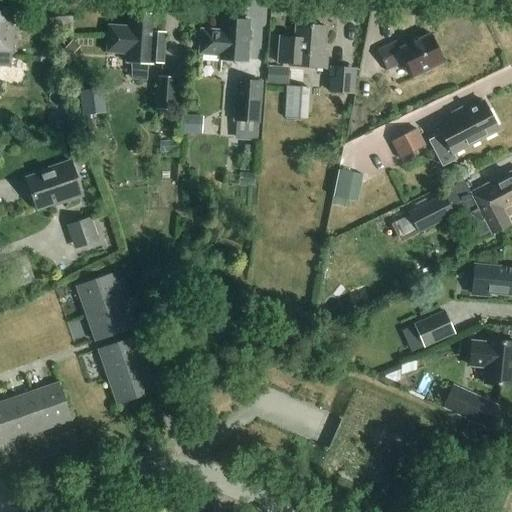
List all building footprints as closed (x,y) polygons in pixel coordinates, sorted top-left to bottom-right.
[(0,69),(11,70),(12,56),(17,56),(18,27),(14,27),(15,5),(0,3),(0,69)] [(127,64),(148,66),(154,66),(154,64),(164,65),(166,35),(156,34),(157,17),(131,15),(130,29),(110,27),(108,54),(128,55),(127,64)] [(73,39),(72,18),(48,20),(50,41),(73,39)] [(222,32),(203,31),(201,55),(221,56),(220,60),(248,62),(251,23),(223,21),(222,32)] [(325,51),(326,28),(297,26),(296,39),(281,38),(279,64),(290,65),(290,67),(327,69),(328,51),(325,51)] [(413,77),(445,61),(432,34),(400,49),(397,42),(379,51),(388,69),(405,61),(413,77)] [(288,69),(268,68),(267,85),(287,86),(288,69)] [(356,70),(331,68),(329,95),(353,97),(356,70)] [(177,81),(158,79),(156,111),(174,112),(177,81)] [(233,124),(255,126),(258,126),(262,83),(236,81),(233,124)] [(308,120),(310,88),(287,86),(285,118),(308,120)] [(83,118),(85,117),(106,115),(103,90),(80,93),(83,118)] [(499,131),(495,123),(484,101),(469,109),(468,106),(456,112),(458,115),(438,126),(448,144),(453,155),(499,131)] [(67,115),(52,115),(52,129),(66,130),(67,115)] [(202,119),(183,117),(181,135),(201,137),(202,119)] [(418,129),(391,143),(400,160),(427,147),(418,129)] [(63,203),(84,196),(72,162),(48,170),(48,172),(27,179),(38,210),(63,201),(63,203)] [(351,198),(358,171),(344,167),(337,194),(351,198)] [(511,170),(469,194),(491,236),(510,226),(507,219),(511,216),(511,170)] [(402,238),(416,231),(417,233),(474,205),(462,181),(441,191),(443,196),(407,214),(408,216),(394,223),(402,238)] [(76,249),(99,241),(91,218),(69,226),(76,249)] [(219,233),(207,228),(203,241),(215,245),(219,233)] [(511,296),(511,268),(475,265),(472,295),(489,297),(490,294),(511,296)] [(87,314),(125,301),(116,273),(77,286),(87,314)] [(125,301),(87,314),(96,342),(134,329),(125,301)] [(444,313),(412,326),(422,348),(453,335),(444,313)] [(109,378),(147,365),(137,337),(99,350),(109,378)] [(511,386),(511,343),(488,341),(488,344),(472,342),(469,366),(485,368),(484,384),(511,386)] [(147,365),(109,378),(118,405),(156,392),(147,365)] [(397,390),(399,367),(374,378),(397,390)] [(32,392),(45,430),(73,420),(60,383),(32,392)] [(500,410),(449,389),(444,402),(432,397),(429,404),(491,431),(500,410)] [(18,439),(45,430),(32,392),(5,402),(18,439)] [(0,445),(18,439),(5,402),(0,403),(0,445)]
